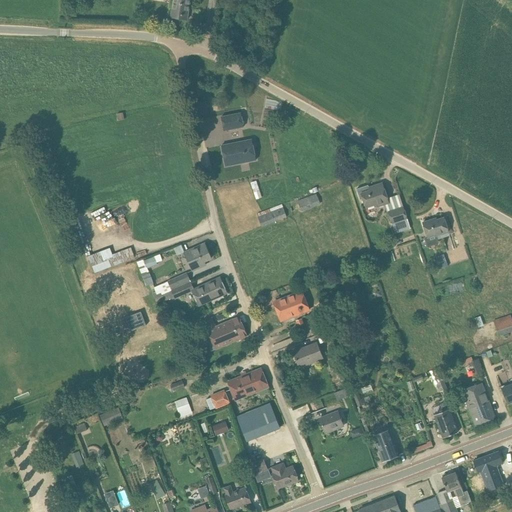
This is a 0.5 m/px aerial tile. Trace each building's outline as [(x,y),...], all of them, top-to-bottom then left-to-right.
[(173,0),(171,18),(187,20),(190,0),(173,0)] [(221,117),(224,131),(244,127),(241,113),(221,117)] [(257,160),(252,140),(222,146),(226,167),(257,160)] [(251,183),(256,199),(262,197),(256,181),(251,183)] [(360,200),(363,199),(366,207),(377,204),(378,207),(390,203),(383,183),(369,187),(368,185),(356,189),(360,200)] [(316,194),(298,201),(302,212),(320,205),(316,194)] [(282,205),(257,215),(261,226),(286,217),(282,205)] [(404,207),(389,212),(393,224),(408,219),(404,207)] [(432,220),(423,223),(428,238),(435,235),(436,236),(449,232),(444,217),(432,221),(432,220)] [(408,219),(393,224),(396,233),(411,228),(408,219)] [(211,258),(205,244),(185,252),(193,271),(201,267),(199,264),(211,258)] [(177,254),(185,252),(183,245),(174,247),(177,254)] [(113,253),(111,247),(88,255),(94,272),(136,258),(132,247),(113,253)] [(444,254),(434,257),(437,264),(446,260),(444,254)] [(144,261),(147,269),(156,265),(153,257),(144,261)] [(153,282),(150,272),(142,275),(146,285),(153,282)] [(167,282),(171,289),(191,281),(188,273),(167,282)] [(191,281),(171,289),(175,299),(193,292),(199,306),(227,293),(220,278),(195,289),(191,281)] [(158,295),(171,289),(167,282),(154,287),(158,295)] [(310,310),(302,291),(274,302),(281,321),(310,310)] [(96,329),(101,343),(139,329),(133,315),(96,329)] [(511,320),(510,315),(493,321),(499,336),(511,331),(511,320)] [(248,336),(240,316),(216,327),(211,329),(208,330),(216,350),(248,336)] [(207,319),(211,329),(216,327),(212,317),(207,319)] [(300,333),(306,331),(302,318),(296,320),(300,333)] [(332,339),(329,330),(318,335),(320,343),(332,339)] [(323,358),(317,343),(293,352),(299,367),(323,358)] [(483,371),(479,358),(471,361),(476,374),(483,371)] [(269,387),(261,369),(229,381),(236,399),(269,387)] [(170,385),(172,392),(185,387),(183,381),(170,385)] [(443,381),(437,383),(440,392),(446,389),(443,381)] [(482,382),(456,393),(460,403),(467,400),(476,425),(495,418),(482,382)] [(511,383),(502,387),(508,403),(511,401),(511,383)] [(351,395),(349,388),(335,392),(337,397),(343,395),(344,397),(351,395)] [(224,390),(217,393),(223,406),(230,403),(224,390)] [(363,405),(358,391),(353,393),(358,407),(357,407),(361,417),(363,416),(360,407),(363,405)] [(216,409),(223,406),(217,393),(211,395),(215,407),(216,409)] [(177,408),(189,403),(187,397),(175,402),(177,408)] [(443,410),(434,414),(443,438),(458,432),(446,402),(441,404),(443,410)] [(270,403),(238,417),(248,441),(280,428),(270,403)] [(119,406),(100,414),(105,426),(124,418),(119,406)] [(319,419),(325,433),(344,426),(338,411),(319,419)] [(366,417),(361,419),(364,427),(369,425),(366,417)] [(205,433),(209,431),(205,422),(201,424),(205,433)] [(213,426),(216,435),(229,431),(225,422),(213,426)] [(78,433),(87,429),(84,423),(75,427),(78,433)] [(352,438),(363,434),(361,427),(350,431),(352,438)] [(389,431),(389,430),(374,435),(375,437),(373,438),(383,462),(399,456),(390,431),(389,431)] [(499,451),(474,461),(478,472),(481,471),(489,490),(504,485),(496,465),(503,463),(499,451)] [(77,470),(85,467),(81,459),(79,460),(75,452),(67,455),(70,464),(74,462),(77,470)] [(265,459),(254,463),(258,473),(269,469),(265,459)] [(286,469),(284,463),(273,467),(275,473),(273,474),(278,489),(299,481),(293,466),(286,469)] [(461,486),(456,472),(442,478),(447,492),(454,489),(460,505),(471,501),(468,493),(463,494),(461,486)] [(0,487),(11,484),(7,474),(0,476),(0,487)] [(76,485),(72,475),(61,479),(65,489),(76,485)] [(212,477),(206,479),(212,495),(218,493),(212,477)] [(165,493),(158,480),(150,484),(158,498),(165,493)] [(227,495),(226,496),(231,510),(251,502),(246,488),(233,493),(230,485),(224,488),(227,495)] [(198,489),(201,499),(210,496),(207,486),(198,489)] [(0,502),(15,497),(12,487),(0,491),(0,502)] [(119,505),(114,490),(105,494),(110,509),(119,505)] [(400,511),(395,496),(359,510),(360,511),(400,511)] [(15,497),(0,502),(0,511),(19,505),(15,497)] [(441,511),(436,497),(414,506),(416,511),(441,511)] [(457,511),(453,499),(441,503),(444,511),(457,511)] [(172,511),(169,502),(162,504),(165,511),(172,511)]
